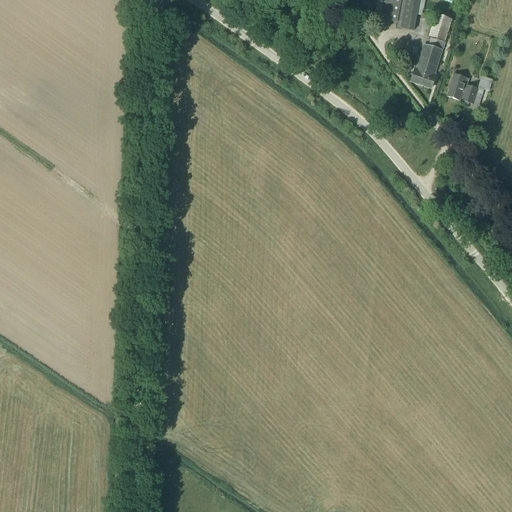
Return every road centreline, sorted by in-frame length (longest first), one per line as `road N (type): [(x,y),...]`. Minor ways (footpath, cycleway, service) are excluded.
road 1 (track): [(155,0),(147,14),(133,511)]
road 2 (unclassified): [(511,300),(361,123),(193,0)]
